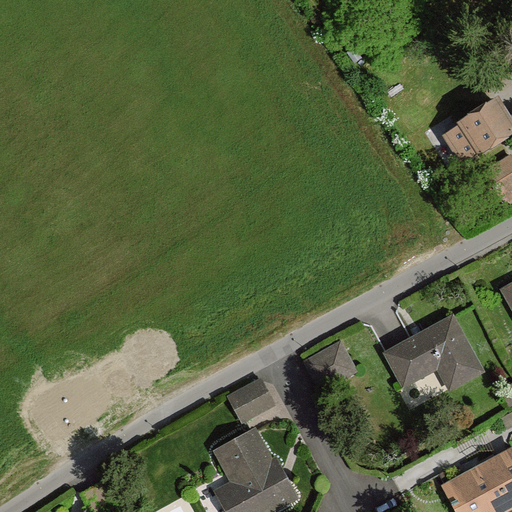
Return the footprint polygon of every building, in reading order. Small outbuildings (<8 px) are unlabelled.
[(464,125),(482,152),(511,133),(511,126),(497,103),(464,125)] [(482,152),(464,125),(447,136),(464,162),(482,152)] [(511,192),(511,158),(511,157),(487,172),(503,198),(511,192)] [(413,342),(390,355),(407,386),(449,363),(461,384),(483,372),(455,319),(413,342)] [(341,342),(306,362),(321,390),(357,371),(341,342)] [(262,381),(231,397),(246,421),(270,406),(274,404),(262,381)] [(257,434),(222,451),(238,483),(221,492),(231,511),(268,511),(296,497),(275,459),(272,461),(257,434)] [(511,452),(447,488),(461,511),(502,511),(511,507),(511,452)] [(94,511),(115,511),(124,508),(110,481),(85,495),(94,511)]
